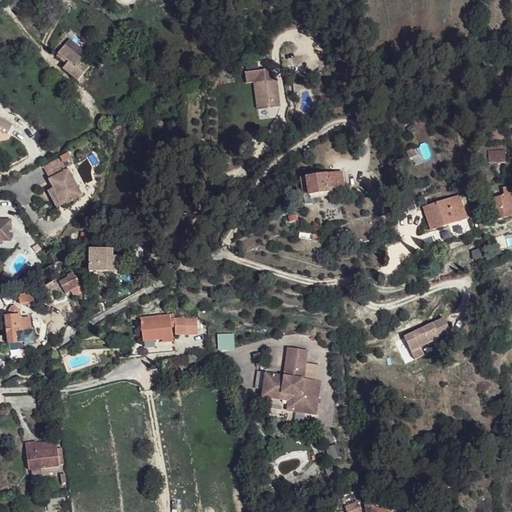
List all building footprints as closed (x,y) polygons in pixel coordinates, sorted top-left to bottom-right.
[(59,54),(69,62),(67,65),(64,69),(79,81),(83,76),(89,68),(82,62),(84,59),(88,55),(70,40),(59,54)] [(69,62),(59,54),(57,57),(67,65),(69,62)] [(82,62),(89,68),(92,66),(84,59),(82,62)] [(247,83),(253,83),(257,110),(278,108),(274,70),(245,73),(247,83)] [(0,132),(2,130),(8,134),(13,126),(0,118),(0,132)] [(406,152),(410,159),(417,156),(413,149),(406,152)] [(489,152),(488,163),(506,164),(505,156),(502,156),(502,152),(489,152)] [(43,169),(49,180),(68,169),(62,158),(43,169)] [(68,169),(49,180),(54,188),(63,205),(82,194),(68,169)] [(307,178),(310,197),(329,194),(329,193),(332,192),(332,190),(344,187),(344,182),(342,172),(307,178)] [(54,188),(49,191),(58,208),(63,205),(54,188)] [(497,220),(511,217),(511,213),(511,210),(511,209),(511,188),(505,190),(506,197),(493,200),(497,220)] [(425,207),(432,230),(451,225),(450,221),(467,216),(460,196),(425,207)] [(406,199),(410,212),(418,210),(414,197),(406,199)] [(221,209),(215,206),(209,214),(217,218),(221,209)] [(450,221),(451,225),(468,219),(467,216),(450,221)] [(0,241),(3,241),(12,241),(12,220),(1,220),(1,223),(0,222),(0,241)] [(141,244),(132,247),(133,256),(143,252),(141,244)] [(112,250),(90,249),(89,272),(112,273),(112,258),(112,250)] [(112,273),(124,273),(124,258),(112,258),(112,273)] [(68,278),(60,282),(63,287),(67,284),(74,296),(82,292),(73,276),(68,279),(68,278)] [(141,319),(142,337),(156,335),(156,333),(162,332),(162,339),(163,343),(174,342),(172,327),(175,327),(175,319),(171,319),(171,315),(141,319)] [(19,316),(5,318),(8,345),(35,341),(34,331),(31,331),(29,317),(19,319),(19,316)] [(186,321),(187,333),(198,332),(197,318),(186,319),(186,321)] [(404,337),(415,360),(424,356),(420,348),(439,339),(439,338),(450,332),(444,318),(404,337)] [(175,334),(187,333),(186,321),(186,319),(175,319),(175,327),(175,334)] [(142,337),(143,342),(162,339),(162,332),(156,333),(156,335),(142,337)] [(320,344),(321,336),(295,334),(295,341),(320,344)] [(321,414),(324,380),(307,378),(309,350),(289,348),(288,370),(293,370),(292,377),(268,375),(267,393),(300,396),(298,412),(321,414)] [(298,412),(300,396),(267,393),(266,399),(293,401),(292,411),(298,412)] [(52,398),(38,399),(39,407),(53,406),(52,398)] [(234,428),(232,415),(223,417),(225,430),(234,428)] [(41,452),(57,449),(55,441),(35,444),(36,448),(40,447),(41,452)] [(35,442),(24,443),(28,471),(30,471),(40,469),(59,466),(63,465),(61,449),(57,450),(57,449),(41,452),(40,447),(36,448),(35,444),(35,442)] [(40,469),(30,471),(31,478),(41,476),(40,469)] [(360,511),(357,503),(346,508),(347,511),(360,511)]
